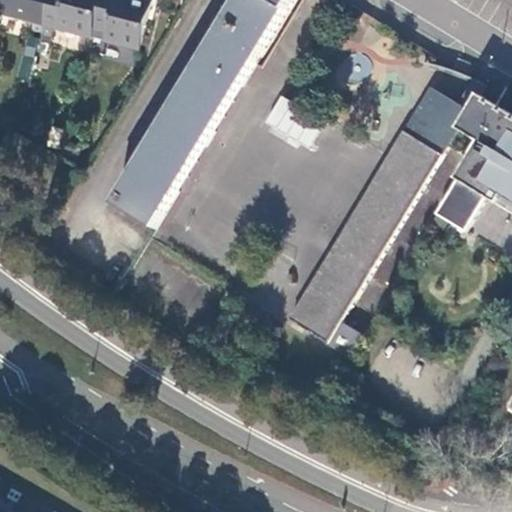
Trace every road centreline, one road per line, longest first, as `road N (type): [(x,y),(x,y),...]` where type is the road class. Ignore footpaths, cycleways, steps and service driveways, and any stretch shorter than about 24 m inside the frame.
road 1 (primary): [(312,511),(80,402)]
road 2 (primary): [(80,402),(176,470),(255,511)]
